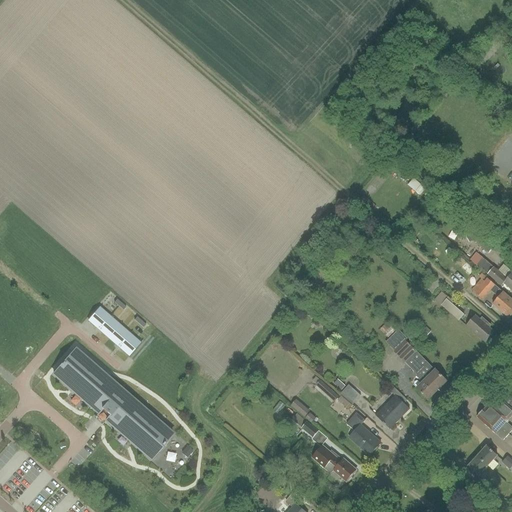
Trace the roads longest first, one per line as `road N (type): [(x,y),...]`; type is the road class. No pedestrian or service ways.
road 1 (track): [(511,332),(122,0)]
road 2 (residential): [(33,398),(18,386),(70,326),(117,367)]
road 3 (secondary): [(363,511),(460,408)]
